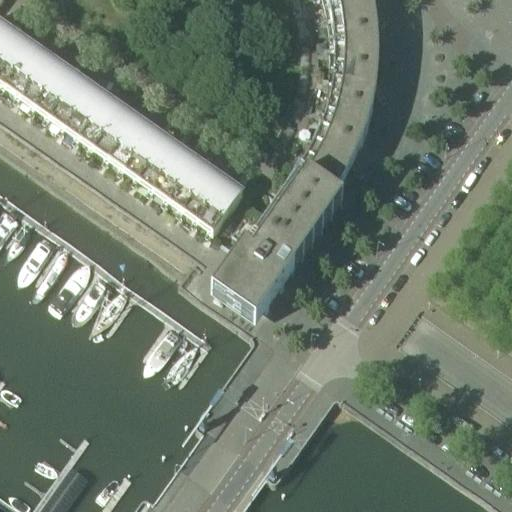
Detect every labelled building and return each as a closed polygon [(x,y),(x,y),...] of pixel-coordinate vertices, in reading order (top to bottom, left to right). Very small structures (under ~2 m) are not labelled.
[(376,38),(370,3),(369,0),(322,0),(329,28),(332,60),(332,65),(377,64),(377,60),(376,38)] [(5,36),(0,43),(0,75),(20,47),(5,36)] [(35,57),(20,47),(0,75),(0,96),(5,100),(6,98),(35,57)] [(35,57),(6,98),(5,100),(19,110),(21,108),(50,67),(35,57)] [(371,116),(374,98),(377,80),(377,64),(332,65),(332,76),(331,92),(324,123),(366,136),(371,116)] [(50,67),(21,108),(19,110),(34,121),(64,77),(50,67)] [(79,88),(64,77),(34,121),(49,131),(50,129),(79,88)] [(79,88),(50,129),(49,131),(64,141),(65,139),(94,98),(79,88)] [(94,98),(65,139),(64,141),(78,151),(108,108),(94,98)] [(123,119),(108,108),(78,151),(93,162),(123,119)] [(138,129),(123,119),(93,162),(108,172),(110,170),(138,129)] [(354,167),(360,155),(366,136),(324,123),(318,138),(312,152),(304,166),(294,182),(296,183),(296,181),(331,205),(330,207),(331,207),(333,205),(344,188),(354,167)] [(138,129),(110,170),(108,172),(123,183),(125,181),(153,140),(138,129)] [(153,140),(125,181),(123,183),(138,193),(168,150),(153,140)] [(183,160),(168,150),(138,193),(152,203),(154,201),(183,160)] [(183,160),(154,201),(152,203),(167,214),(197,171),(183,160)] [(212,181),(197,171),(167,214),(182,224),(212,181)] [(227,191),(212,181),(182,224),(197,234),(198,232),(227,191)] [(269,312),(341,210),(333,205),(331,207),(330,207),(331,205),(296,181),(296,183),(294,182),(259,232),(245,222),(231,243),(245,253),(237,264),(226,280),(209,304),(253,335),(269,312)] [(227,191),(198,232),(197,234),(211,244),(241,201),(227,191)] [(401,357),(511,424),(511,380),(420,325),(401,357)] [(69,470),(38,511),(65,511),(87,483),(69,470)]
